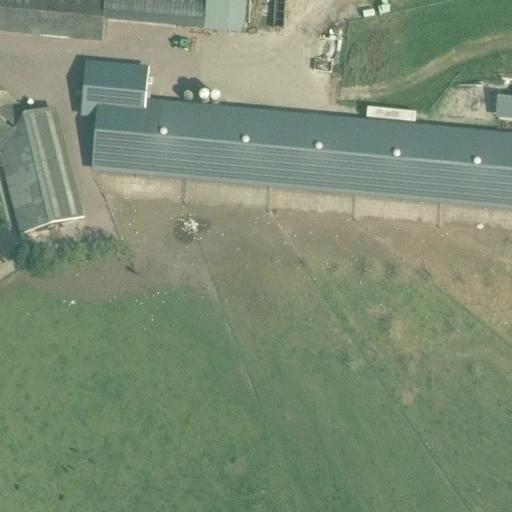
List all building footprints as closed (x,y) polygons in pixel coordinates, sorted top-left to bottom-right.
[(0,0),(0,31),(104,42),(105,22),(205,32),(208,0),(0,0)] [(511,210),(511,140),(154,107),(157,75),(106,70),(99,119),(110,121),(104,171),(511,210)] [(0,141),(24,111),(0,96),(0,141)] [(511,101),(498,101),(496,121),(511,122),(511,101)] [(0,154),(0,155),(21,237),(83,222),(56,114),(37,119),(24,111),(0,141),(0,154)] [(14,223),(1,223),(1,239),(15,238),(14,223)]
